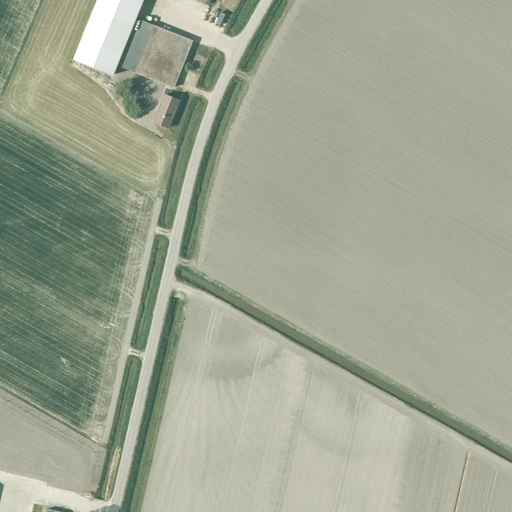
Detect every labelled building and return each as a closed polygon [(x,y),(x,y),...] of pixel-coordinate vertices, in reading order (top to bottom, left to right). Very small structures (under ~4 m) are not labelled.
[(136,18),(143,0),(96,0),(72,59),(113,76),(117,66),(134,73),(174,88),(192,43),(153,27),(153,25),(136,18)] [(166,17),(188,24),(193,8),(168,0),(164,0),(163,4),(173,7),(171,12),(168,10),(166,17)] [(199,39),(221,41),(223,15),(211,14),(211,19),(203,18),(203,26),(206,27),(205,32),(200,32),(199,39)] [(175,111),(178,101),(166,96),(156,124),(170,129),(176,112),(175,111)] [(25,467),(62,475),(71,436),(34,428),(25,467)] [(37,511),(39,511),(44,493),(15,485),(12,496),(9,495),(6,504),(37,511)]
